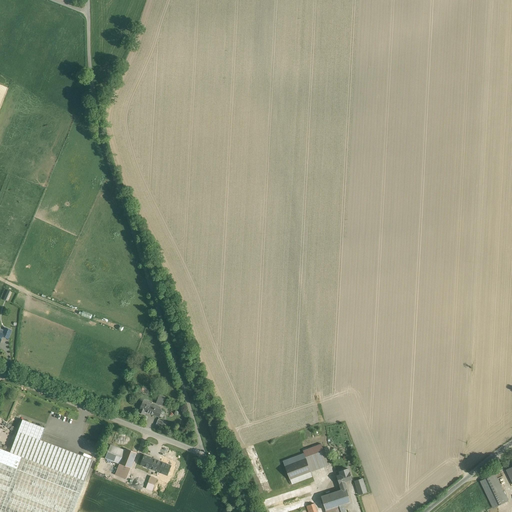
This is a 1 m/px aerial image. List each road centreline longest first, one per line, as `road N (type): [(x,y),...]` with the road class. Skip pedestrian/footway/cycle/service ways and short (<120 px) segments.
road 1 (unclassified): [(198,453),(103,141),(87,0)]
road 2 (unclassified): [(198,453),(0,374)]
